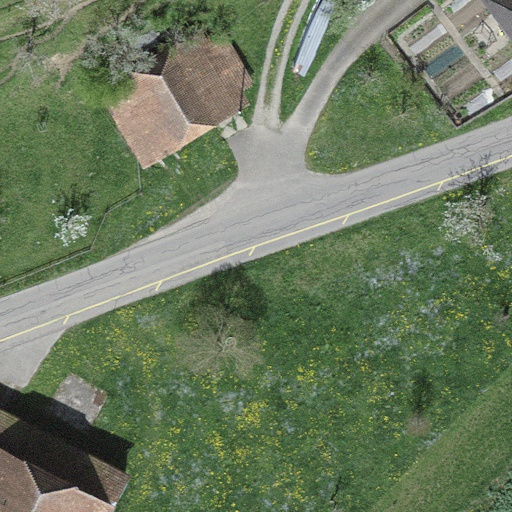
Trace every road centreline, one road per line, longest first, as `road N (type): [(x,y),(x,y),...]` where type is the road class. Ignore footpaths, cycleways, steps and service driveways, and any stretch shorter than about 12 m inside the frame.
road 1 (tertiary): [(0,326),(511,132)]
road 2 (track): [(277,180),(267,98),(296,0)]
